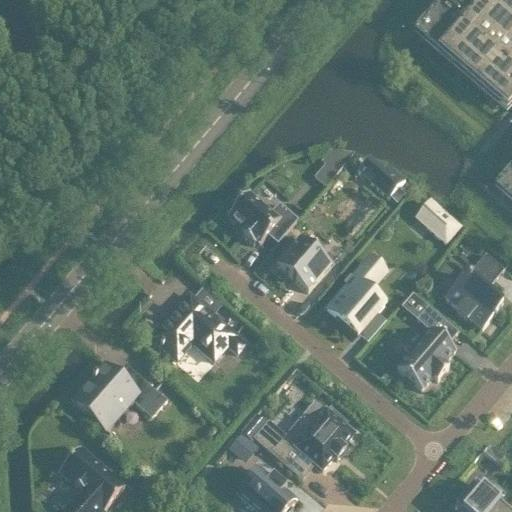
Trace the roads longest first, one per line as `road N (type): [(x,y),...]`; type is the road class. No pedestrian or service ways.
road 1 (tertiary): [(0,370),(316,0)]
road 2 (residential): [(435,449),(202,247)]
